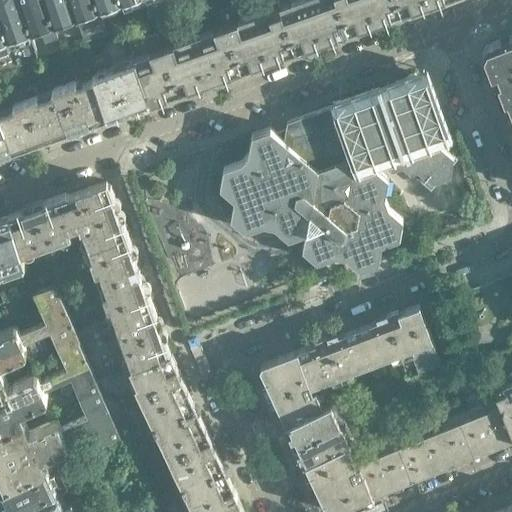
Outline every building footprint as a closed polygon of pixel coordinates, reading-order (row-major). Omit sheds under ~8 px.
[(66,17),(76,14),(71,0),(0,0),(0,15),(8,37),(14,56),(17,64),(62,48),(58,36),(56,31),(70,26),(66,17)] [(100,6),(98,0),(71,0),(76,14),(100,6)] [(176,10),(172,0),(146,0),(153,18),(176,10)] [(267,59),(246,0),(242,0),(219,8),(224,23),(196,33),(212,79),(267,59)] [(321,40),(306,0),(290,0),(279,4),(277,0),(246,0),(267,59),(321,40)] [(375,21),(367,0),(306,0),(321,40),(375,21)] [(428,2),(427,0),(367,0),(375,21),(428,2)] [(137,17),(132,2),(124,4),(128,15),(129,19),(137,17)] [(131,25),(129,19),(128,15),(106,22),(110,32),(122,28),(131,25)] [(110,32),(106,22),(105,20),(81,28),(86,41),(102,35),(110,32)] [(86,41),(81,28),(58,36),(62,48),(86,41)] [(122,28),(110,32),(102,35),(105,44),(126,38),(122,28)] [(212,79),(196,33),(162,45),(156,31),(128,41),(134,58),(149,101),(212,79)] [(511,34),(508,36),(510,40),(501,43),(499,39),(485,45),(482,51),(508,121),(511,119),(511,34)] [(0,69),(17,64),(14,56),(0,61),(0,69)] [(149,101),(134,58),(92,73),(93,77),(107,116),(149,101)] [(388,177),(374,165),(385,161),(385,162),(391,167),(402,163),(410,170),(418,168),(431,179),(450,173),(453,153),(439,142),(452,138),(450,133),(427,67),(414,72),(395,78),(373,87),(347,96),(348,99),(346,100),(345,96),(332,101),(330,102),(331,104),(287,120),(285,128),(276,132),(270,126),(251,132),(248,151),(241,159),(223,166),(219,185),(234,197),(230,216),(245,228),(263,222),(273,224),(288,236),(305,230),(301,248),(316,261),(334,254),(345,256),(359,268),(378,262),(381,243),(399,237),(402,218),(388,205),(384,195),(388,177)] [(0,153),(107,116),(93,77),(77,83),(76,79),(51,88),(53,92),(38,97),(37,93),(12,102),(14,106),(0,110),(0,153)] [(119,217),(117,211),(113,199),(114,196),(113,194),(114,193),(110,183),(106,181),(106,180),(68,193),(65,192),(57,194),(71,232),(80,229),(86,246),(127,231),(124,221),(123,221),(122,219),(119,217)] [(72,236),(71,232),(57,194),(7,212),(8,215),(21,254),(72,236)] [(21,254),(8,215),(0,217),(0,266),(1,268),(23,260),(21,254)] [(143,285),(133,255),(132,255),(130,247),(131,244),(130,241),(131,241),(127,231),(86,246),(108,306),(110,305),(114,316),(153,302),(149,293),(148,290),(144,289),(143,285)] [(0,345),(69,316),(55,282),(33,291),(46,320),(20,331),(18,326),(14,324),(0,330),(0,345)] [(170,350),(165,337),(161,335),(155,318),(157,314),(153,302),(114,316),(76,330),(80,339),(90,363),(96,377),(170,350)] [(310,384),(410,346),(418,367),(440,359),(420,307),(419,303),(399,311),(397,307),(375,315),(376,319),(338,333),(337,330),(314,338),(316,342),(261,363),(260,366),(259,366),(285,422),(322,404),(316,388),(312,390),(310,384)] [(0,360),(1,361),(26,350),(27,347),(24,341),(50,330),(58,349),(80,339),(76,330),(69,316),(0,345),(0,360)] [(41,379),(38,373),(35,371),(10,382),(9,386),(9,388),(6,390),(0,376),(0,401),(90,363),(80,339),(58,349),(67,368),(41,379)] [(480,359),(474,344),(461,349),(467,363),(480,359)] [(196,405),(170,350),(96,377),(100,386),(110,410),(121,433),(121,435),(151,426),(196,405)] [(21,408),(46,397),(47,394),(45,388),(71,377),(79,396),(100,386),(96,377),(90,363),(0,401),(0,430),(20,421),(13,406),(17,405),(18,407),(21,408)] [(511,381),(493,389),(496,395),(511,435),(511,381)] [(61,426),(59,420),(55,418),(31,429),(29,433),(30,435),(26,437),(20,421),(0,430),(0,458),(110,410),(100,386),(79,396),(87,415),(61,426)] [(330,511),(476,452),(511,437),(511,435),(496,395),(360,450),(362,456),(354,460),(345,442),(304,461),(326,509),(330,510),(330,511)] [(295,442),(340,421),(331,401),(322,404),(285,422),(295,442)] [(224,466),(196,405),(151,426),(155,436),(159,435),(178,476),(175,478),(180,487),(224,466)] [(42,455),(67,445),(68,441),(66,435),(91,424),(99,443),(121,433),(110,410),(0,458),(0,487),(41,470),(34,453),(37,452),(38,454),(42,455)] [(304,461),(345,442),(349,440),(340,421),(295,442),(304,461)] [(244,511),(239,497),(224,466),(180,487),(184,497),(187,496),(195,511),(244,511)] [(13,511),(59,492),(47,467),(41,470),(0,487),(0,511),(13,511)] [(110,499),(105,487),(90,494),(95,505),(110,499)] [(79,511),(87,509),(82,498),(64,506),(59,492),(13,511),(79,511)]
